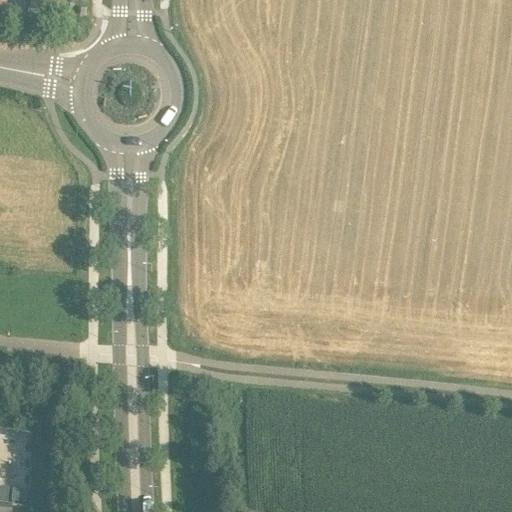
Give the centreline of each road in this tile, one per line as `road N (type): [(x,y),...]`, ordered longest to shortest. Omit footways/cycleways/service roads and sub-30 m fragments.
road 1 (tertiary): [(137,511),(128,143)]
road 2 (tertiary): [(128,143),(165,127),(177,95),(169,68),(130,47)]
